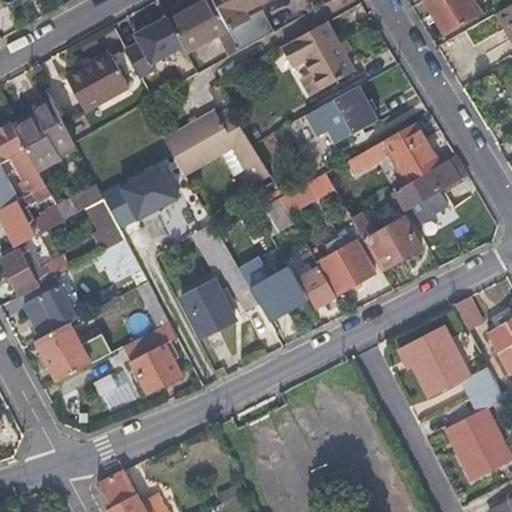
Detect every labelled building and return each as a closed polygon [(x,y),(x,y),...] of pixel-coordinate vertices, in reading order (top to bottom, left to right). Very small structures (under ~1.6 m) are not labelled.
[(214,0),(212,0),(171,21),(187,51),(221,33),(232,55),(242,49),(214,0)] [(214,0),(242,49),(274,32),(262,12),(249,19),(245,12),(267,0),(214,0)] [(425,0),(447,36),(477,19),(465,0),(425,0)] [(511,6),(498,15),(511,37),(511,6)] [(340,45),(328,22),(284,46),(295,66),(305,61),(312,73),(321,90),(355,71),(345,54),(340,45)] [(347,40),(340,45),(345,54),(353,50),(347,40)] [(131,87),(112,51),(68,75),(86,111),(131,87)] [(321,90),(312,73),(302,78),(311,96),(321,90)] [(382,121),(362,85),(306,115),(318,138),(329,132),(337,146),(382,121)] [(75,141),(55,103),(36,113),(39,119),(18,131),(27,149),(37,167),(77,146),(75,141)] [(254,186),(271,176),(252,145),(230,106),(219,113),(216,108),(164,138),(186,175),(231,148),(254,186)] [(18,131),(13,123),(0,129),(0,163),(12,157),(27,149),(18,131)] [(416,182),(441,167),(416,124),(349,160),(357,176),(395,155),(411,185),(416,182)] [(46,184),(37,167),(27,149),(12,157),(24,179),(0,192),(0,203),(2,208),(18,199),(46,184)] [(0,163),(0,192),(24,179),(12,157),(0,163)] [(450,161),(441,167),(416,182),(411,185),(392,197),(403,215),(461,180),(450,161)] [(179,199),(161,167),(121,189),(138,221),(179,199)] [(286,212),(333,187),(325,173),(282,196),(278,199),(286,212)] [(52,194),(46,184),(18,199),(38,234),(65,219),(59,207),(35,221),(27,208),(52,194)] [(58,205),(59,207),(65,219),(79,212),(71,198),(58,205)] [(105,250),(126,239),(105,198),(90,206),(104,235),(99,237),(105,250)] [(0,208),(0,211),(18,245),(38,234),(18,199),(2,208),(0,208)] [(264,225),(286,212),(278,199),(256,210),(264,225)] [(264,225),(271,236),(293,223),(286,212),(264,225)] [(351,219),(381,271),(422,247),(405,218),(375,235),(363,213),(351,219)] [(211,223),(191,236),(214,272),(234,259),(211,223)] [(3,259),(23,294),(60,274),(41,239),(3,259)] [(133,272),(141,268),(126,239),(105,250),(102,252),(114,274),(129,266),(133,272)] [(336,246),(338,251),(319,262),(338,295),(376,273),(357,241),(346,248),(342,242),(336,246)] [(317,306),(335,296),(310,252),(303,256),(312,273),(302,278),(317,306)] [(159,327),(170,322),(148,280),(138,286),(159,327)] [(219,293),(213,280),(181,297),(203,336),(241,315),(226,289),(219,293)] [(26,303),(42,337),(81,316),(64,283),(26,303)] [(306,314),(291,288),(263,303),(277,330),(306,314)] [(469,297),(455,304),(470,332),(483,324),(469,297)] [(42,337),(38,339),(59,380),(111,352),(101,334),(82,344),(73,328),(84,322),(81,316),(42,337)] [(511,319),(489,332),(500,353),(511,345),(511,319)] [(172,344),(179,341),(170,322),(159,327),(124,346),(147,393),(180,376),(173,361),(179,359),(172,344)] [(460,380),(468,375),(443,326),(405,346),(430,396),(460,380)] [(510,372),(511,371),(511,345),(500,353),(510,372)] [(505,398),(487,364),(468,375),(460,380),(478,413),(486,409),(505,398)] [(511,458),(511,457),(486,409),(478,413),(449,429),(474,478),(511,458)] [(138,464),(128,469),(144,499),(154,493),(138,464)] [(146,511),(125,470),(98,484),(111,509),(106,511),(146,511)] [(184,511),(178,500),(168,505),(172,511),(184,511)] [(511,511),(511,500),(491,511),(511,511)]
